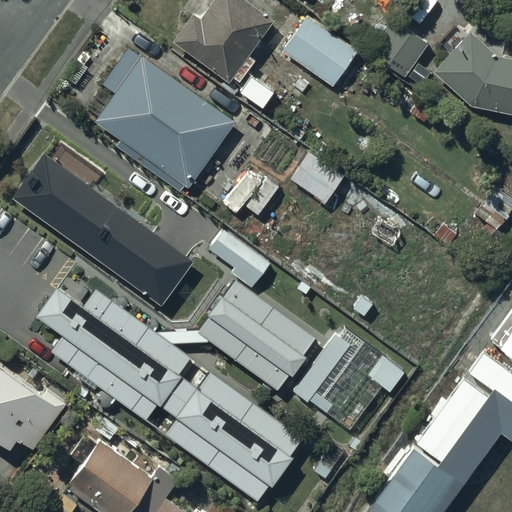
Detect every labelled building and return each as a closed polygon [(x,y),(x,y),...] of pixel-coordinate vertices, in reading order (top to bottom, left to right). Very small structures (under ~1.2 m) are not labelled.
[(191,6),(172,34),(227,74),(230,70),(235,74),(251,53),(245,49),(272,13),(254,0),(208,0),(200,12),(191,6)] [(305,8),(280,44),(331,80),(356,44),(305,8)] [(427,37),(392,13),(369,45),(405,70),(427,37)] [(470,25),(431,64),(468,97),(511,105),(511,52),(494,49),(470,25)] [(188,182),(230,113),(127,42),(101,80),(112,87),(92,114),(119,135),(114,142),(179,186),(184,179),(188,182)] [(307,145),(288,173),(322,198),(342,170),(307,145)] [(192,259),(44,151),(13,194),(160,302),(192,259)] [(269,258),(221,223),(206,244),(233,263),(229,269),(250,284),(269,258)] [(279,385),(315,334),(234,277),(198,328),(279,385)] [(258,499),(304,435),(97,287),(83,307),(57,288),(38,314),(65,333),(51,352),(145,419),(158,401),(178,416),(165,433),(258,499)] [(352,437),(401,372),(339,326),(290,391),(352,437)] [(0,433),(6,438),(13,429),(30,441),(63,396),(44,383),(41,387),(0,357),(0,433)] [(438,375),(471,399),(481,384),(449,362),(438,375)] [(471,399),(438,375),(428,388),(462,411),(471,399)] [(409,415),(442,438),(452,425),(420,402),(409,415)] [(442,438),(409,415),(399,428),(433,452),(442,438)] [(81,455),(62,479),(105,511),(122,511),(124,511),(125,511),(205,511),(195,504),(188,511),(168,496),(182,478),(160,462),(151,474),(99,434),(95,439),(84,430),(71,447),(81,455)] [(381,455),(415,479),(425,464),(391,441),(381,455)] [(364,481),(397,506),(415,479),(381,455),(364,481)] [(392,511),(397,506),(364,481),(345,510),(348,511),(392,511)]
